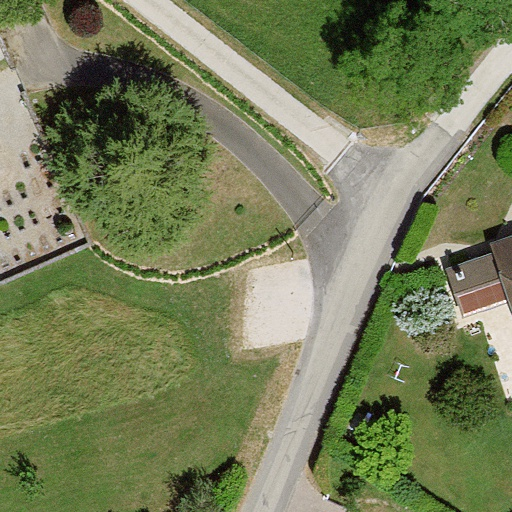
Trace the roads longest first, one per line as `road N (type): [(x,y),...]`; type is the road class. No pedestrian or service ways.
road 1 (residential): [(398,190),(262,511)]
road 2 (unclassified): [(511,45),(398,190)]
